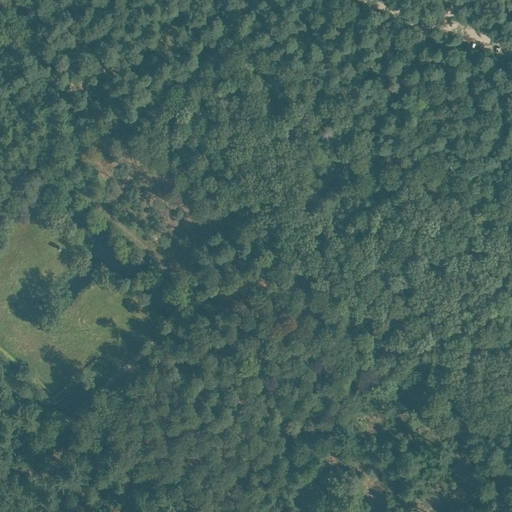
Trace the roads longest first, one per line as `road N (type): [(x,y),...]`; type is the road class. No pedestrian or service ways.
road 1 (track): [(511,503),(376,367),(244,259)]
road 2 (track): [(244,259),(365,152),(431,22)]
road 3 (track): [(0,478),(200,300)]
